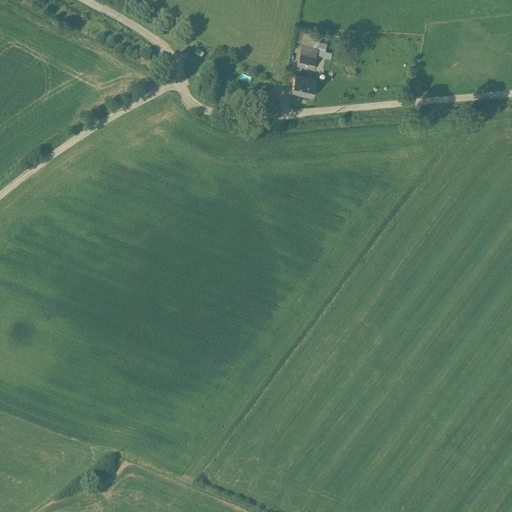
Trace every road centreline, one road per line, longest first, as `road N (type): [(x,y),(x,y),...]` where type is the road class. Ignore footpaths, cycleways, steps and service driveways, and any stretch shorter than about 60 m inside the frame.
road 1 (unclassified): [(511,89),(219,113),(199,106),(179,80)]
road 2 (unclassified): [(0,195),(81,135),(179,80)]
road 3 (unclassified): [(179,80),(154,38),(93,0)]
